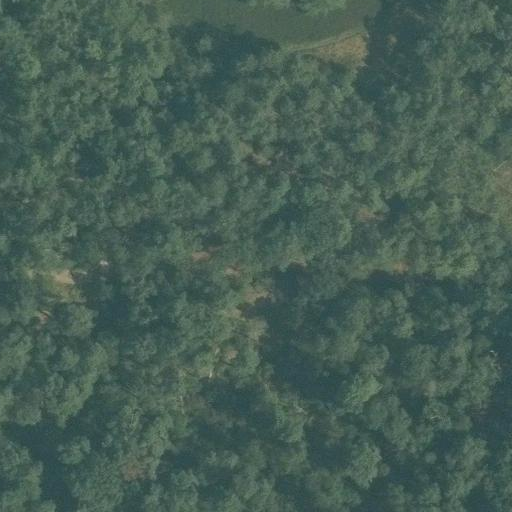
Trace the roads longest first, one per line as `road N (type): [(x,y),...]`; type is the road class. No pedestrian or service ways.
road 1 (unknown): [(171,270),(317,269),(393,282),(511,279)]
road 2 (unknown): [(171,270),(0,276)]
